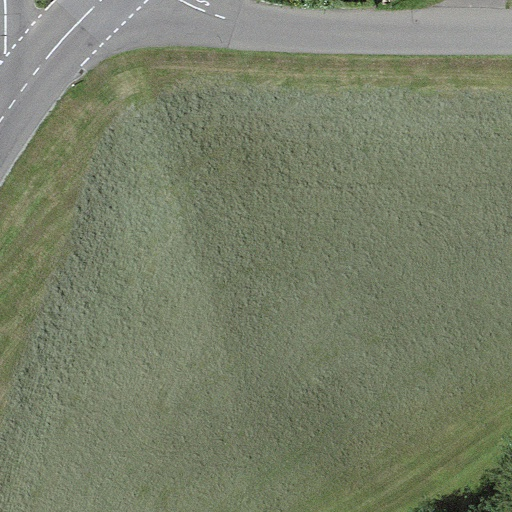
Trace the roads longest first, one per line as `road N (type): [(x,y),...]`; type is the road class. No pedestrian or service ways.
road 1 (tertiary): [(179,0),(227,20),(286,30),(511,35)]
road 2 (secondary): [(103,0),(6,113)]
